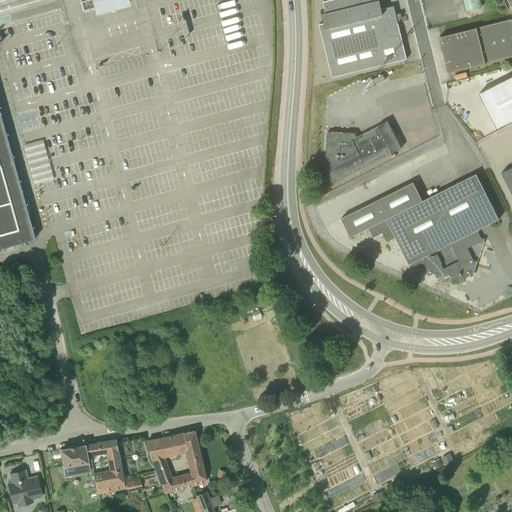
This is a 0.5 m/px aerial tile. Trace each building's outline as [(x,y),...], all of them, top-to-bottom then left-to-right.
[(84,10),(94,8),(95,7),(93,0),(88,0),(81,2),(84,10)] [(128,0),(93,0),(97,12),(130,3),(128,0)] [(324,23),(319,24),(332,77),(407,59),(394,6),(382,9),(379,0),(375,0),(374,0),(326,0),(323,1),(326,12),(322,13),(324,23)] [(463,0),(466,11),(482,7),(480,0),(463,0)] [(511,18),(440,37),(440,38),(448,72),(511,56),(511,18)] [(383,74),(374,79),(376,84),(386,79),(383,74)] [(511,77),(479,94),(497,130),(511,122),(511,77)] [(0,247),(35,238),(24,199),(0,111),(0,247)] [(327,186),(401,148),(387,121),(357,136),(355,133),(327,131),(325,171),(321,173),(327,186)] [(48,159),(43,139),(23,145),(29,164),(48,159)] [(54,179),(48,160),(29,165),(34,185),(54,179)] [(511,167),(502,172),(511,192),(511,167)] [(499,219),(476,173),(423,200),(414,182),(341,218),(351,236),(369,227),(373,237),(382,232),(387,242),(396,237),(409,264),(412,263),(415,267),(417,266),(420,273),(426,270),(429,276),(434,273),(437,279),(443,276),(445,281),(451,278),(452,281),(461,276),(464,282),(465,282),(464,279),(471,275),(469,272),(473,270),(475,271),(478,262),(473,260),(469,251),(467,248),(479,242),(483,244),(485,239),(481,238),(477,230),(499,219)] [(435,419),(429,421),(433,429),(438,427),(435,419)] [(194,431),(183,433),(186,449),(192,473),(189,473),(192,485),(205,481),(194,431)] [(186,449),(183,433),(147,441),(165,492),(192,485),(189,473),(170,479),(161,455),(186,449)] [(112,471),(95,475),(98,493),(124,487),(116,439),(97,443),(98,453),(108,451),(112,471)] [(61,449),(66,477),(90,472),(89,463),(90,463),(86,445),(61,449)] [(441,457),(445,464),(454,459),(450,453),(441,457)] [(432,462),(436,469),(443,466),(439,458),(432,462)] [(13,504),(17,503),(17,506),(33,502),(32,499),(42,497),(37,476),(27,478),(25,470),(21,471),(21,470),(19,469),(15,470),(13,472),(13,473),(10,473),(12,482),(8,483),(13,504)] [(125,484),(127,491),(141,488),(140,480),(125,484)] [(197,495),(200,504),(203,511),(214,511),(206,491),(197,495)] [(372,495),(374,501),(385,497),(382,491),(372,495)]
